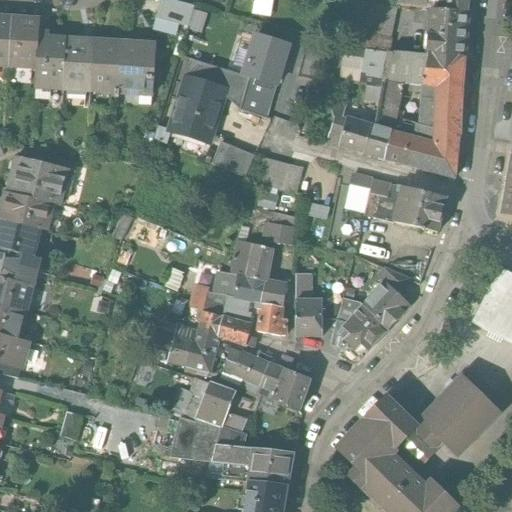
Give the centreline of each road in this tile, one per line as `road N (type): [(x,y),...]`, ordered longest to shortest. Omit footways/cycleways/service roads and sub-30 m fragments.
road 1 (residential): [(307,511),(331,424),(416,340),(467,224)]
road 2 (residential): [(467,224),(493,0)]
